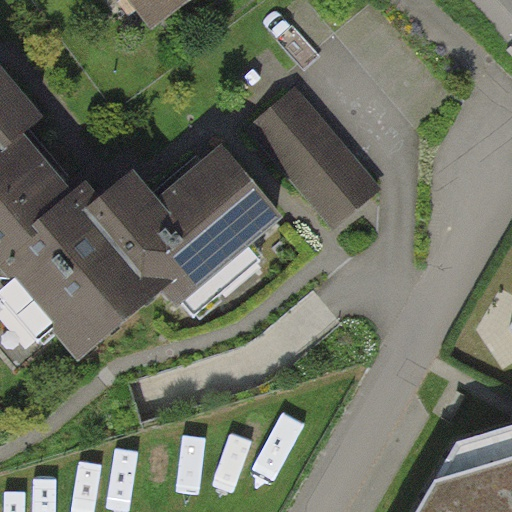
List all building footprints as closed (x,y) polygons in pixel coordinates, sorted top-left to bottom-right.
[(131,0),(157,36),(208,0),(131,0)] [(295,96),(256,128),(335,226),(375,194),(295,96)] [(20,101),(3,115),(0,111),(0,277),(4,282),(19,269),(103,200),(20,101)] [(108,207),(103,200),(19,269),(98,365),(176,302),(191,321),(303,229),(236,148),(172,200),(150,174),(108,207)] [(511,426),(459,442),(418,511),(511,511),(511,326),(511,329),(511,330),(511,426)]
